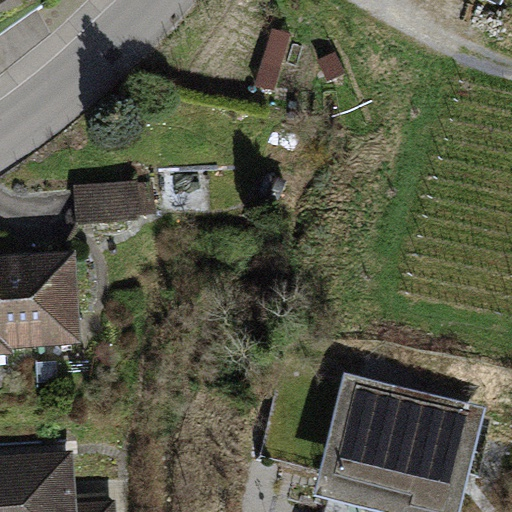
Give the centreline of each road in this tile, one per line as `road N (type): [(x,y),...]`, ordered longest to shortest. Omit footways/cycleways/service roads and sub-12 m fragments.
road 1 (residential): [(0,136),(163,0)]
road 2 (track): [(366,0),(430,36),(511,67)]
